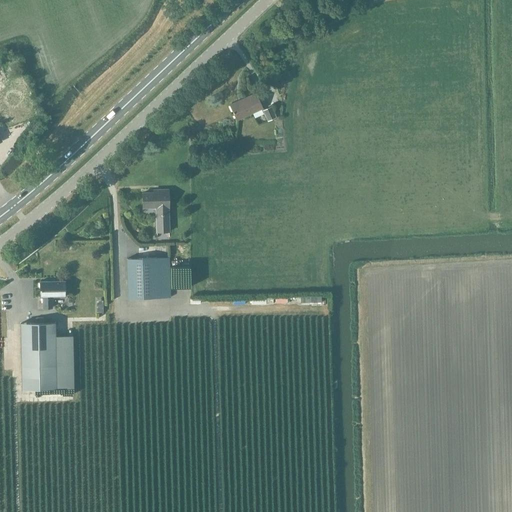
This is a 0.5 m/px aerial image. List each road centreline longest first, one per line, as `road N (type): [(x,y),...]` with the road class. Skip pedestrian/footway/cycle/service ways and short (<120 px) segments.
road 1 (unclassified): [(0,245),(274,0)]
road 2 (secondary): [(238,0),(0,217)]
